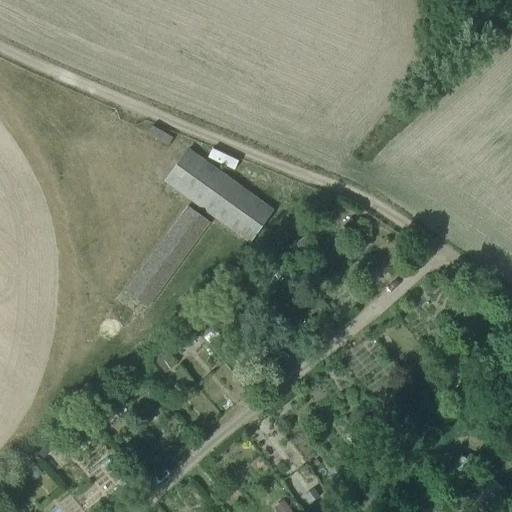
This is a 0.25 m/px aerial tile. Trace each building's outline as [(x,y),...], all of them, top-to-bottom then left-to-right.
[(248,244),(272,211),(187,150),(164,183),(248,244)] [(145,308),(207,224),(187,209),(125,294),(145,308)] [(348,234),(356,226),(350,219),(342,227),(348,234)] [(307,235),(299,242),(297,240),(293,243),(301,253),(313,243),(307,235)] [(190,332),(181,340),(188,348),(197,340),(190,332)] [(433,383),(423,390),(430,400),(440,393),(433,383)] [(479,403),(466,388),(445,407),(459,422),(479,403)] [(98,403),(105,411),(115,404),(108,395),(98,403)] [(408,423),(423,412),(415,400),(399,411),(408,423)] [(454,498),(477,470),(461,458),(438,486),(454,498)] [(42,474),(33,463),(23,471),(32,482),(42,474)] [(338,474),(329,481),(335,489),(343,482),(338,474)] [(492,511),(507,496),(493,483),(467,511),(492,511)] [(313,490),(304,497),(309,505),(318,498),(313,490)]
